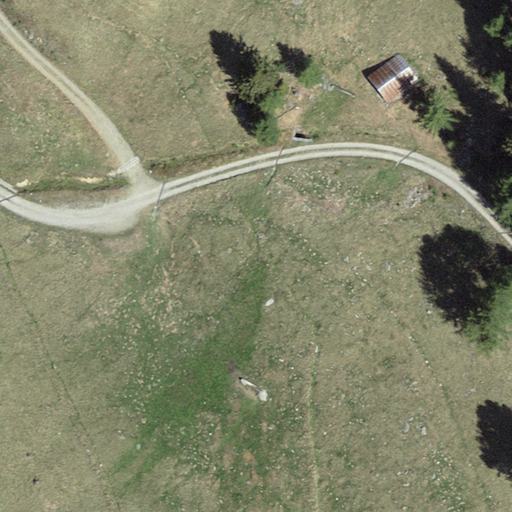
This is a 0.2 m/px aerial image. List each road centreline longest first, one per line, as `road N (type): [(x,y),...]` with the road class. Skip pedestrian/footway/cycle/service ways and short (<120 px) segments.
road 1 (track): [(511,233),(461,187),(401,151),(295,144),(145,205)]
road 2 (track): [(0,17),(92,116),(145,205)]
road 3 (track): [(145,205),(94,219),(32,218),(0,195)]
